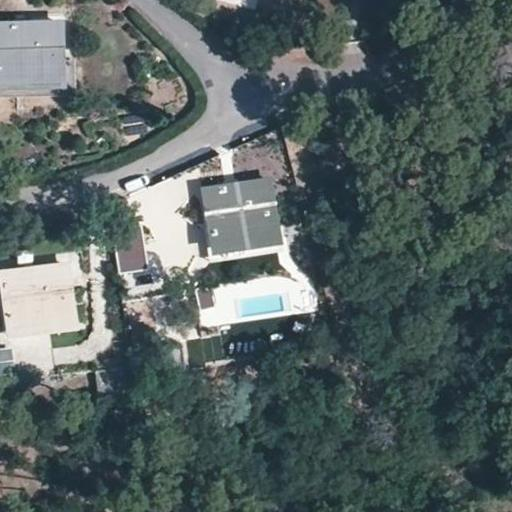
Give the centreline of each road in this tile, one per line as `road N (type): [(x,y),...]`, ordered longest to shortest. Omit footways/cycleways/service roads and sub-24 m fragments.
road 1 (residential): [(0,201),(75,196),(182,148)]
road 2 (residential): [(392,53),(460,107),(511,175)]
road 3 (residential): [(260,101),(138,0)]
road 4 (residential): [(260,101),(392,53)]
